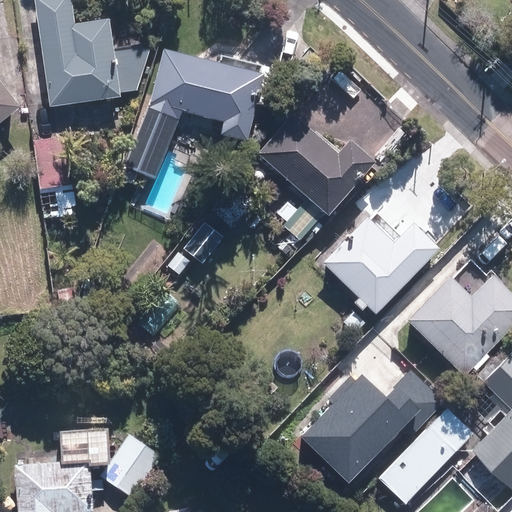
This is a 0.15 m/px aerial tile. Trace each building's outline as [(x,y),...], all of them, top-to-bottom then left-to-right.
[(112,96),(132,93),(146,54),(141,11),(99,16),(99,22),(68,26),(64,0),(29,0),(44,110),(113,101),(112,96)] [(218,133),(244,140),(263,74),(165,45),(126,165),(155,175),(183,109),(221,121),(218,133)] [(0,121),(11,113),(0,98),(0,121)] [(327,158),(285,117),(249,154),(316,219),(366,168),(341,144),(327,158)] [(59,185),(52,139),(45,140),(26,143),(38,220),(74,214),(69,183),(59,185)] [(258,203),(238,180),(207,207),(228,230),(258,203)] [(313,224),(294,207),(277,226),(296,243),(313,224)] [(379,221),(371,212),(359,223),(357,221),(312,264),(349,303),(345,306),(360,321),(432,252),(404,223),(392,234),(379,221)] [(473,367),(476,371),(490,356),(487,353),(511,327),(511,291),(491,270),(486,275),(472,260),(408,320),(465,376),(473,367)] [(505,494),(511,486),(511,358),(505,351),(473,385),(504,413),(464,456),(505,494)] [(440,402),(410,374),(386,399),(362,375),(356,381),(351,376),(329,398),(333,404),(301,437),(349,483),(396,434),(404,441),(440,402)] [(406,506),(474,435),(448,409),(379,480),(406,506)] [(85,511),(83,467),(100,467),(103,427),(48,430),(50,466),(7,468),(9,511),(85,511)] [(156,456),(125,435),(97,478),(112,489),(128,499),(156,456)]
